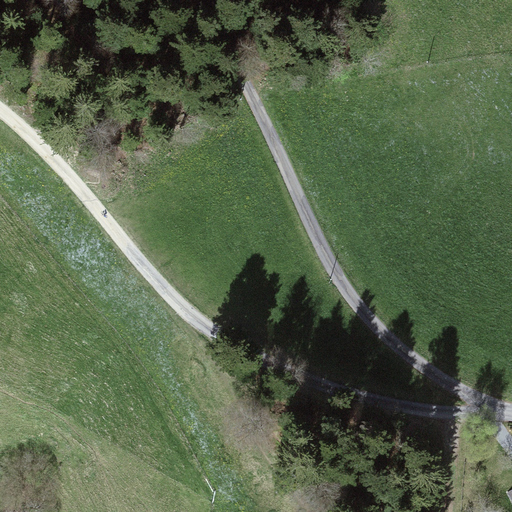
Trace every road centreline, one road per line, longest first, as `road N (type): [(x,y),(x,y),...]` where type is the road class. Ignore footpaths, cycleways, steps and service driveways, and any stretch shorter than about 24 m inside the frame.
road 1 (track): [(490,410),(398,406),(212,336),(161,293),(25,128),(0,110)]
road 2 (track): [(490,410),(408,354),(333,267),(205,0)]
